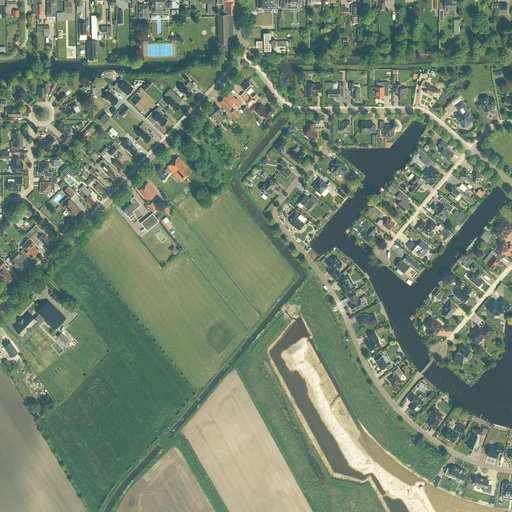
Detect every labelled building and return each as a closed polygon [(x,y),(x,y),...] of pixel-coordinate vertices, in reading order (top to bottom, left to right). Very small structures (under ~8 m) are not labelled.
[(34,6),(33,7),(33,10),(34,11),(34,14),(35,15),(37,15),(37,20),(39,20),(39,19),(39,15),(39,13),(42,13),(42,5),(42,3),(41,3),(41,1),(41,0),(34,0),(34,3),(34,6)] [(47,0),(48,12),(46,12),(46,16),(55,16),(55,12),(54,12),(54,8),(56,8),(56,0),(54,0),(53,0),(47,0)] [(69,0),(73,0),(62,0),(63,0),(64,0),(64,13),(72,13),(72,3),(69,3),(69,0)] [(150,0),(150,1),(151,1),(151,7),(150,7),(150,8),(148,8),(148,7),(139,8),(139,16),(148,16),(148,10),(150,10),(151,11),(151,12),(154,12),(154,13),(157,13),(158,12),(161,12),(162,13),(164,13),(165,12),(167,12),(167,10),(168,10),(168,7),(167,6),(170,6),(170,7),(178,7),(177,0),(170,0),(170,1),(167,1),(168,0),(167,0),(150,0)] [(200,0),(200,3),(207,3),(207,14),(214,14),(214,5),(212,5),(212,3),(214,3),(213,0),(200,0)] [(264,7),(264,8),(264,9),(264,10),(265,10),(265,11),(266,12),(267,12),(268,12),(269,12),(270,12),(271,12),(271,11),(272,11),(272,10),(272,9),(273,8),(279,8),(278,0),(257,0),(258,7),(264,7)] [(455,0),(444,0),(444,9),(447,9),(447,10),(452,10),(452,9),(456,9),(456,3),(455,3),(455,0)] [(234,5),(233,1),(223,2),(224,14),(218,14),(219,43),(224,42),(233,42),(232,14),(234,14),(234,10),(236,10),(235,5),(234,5)] [(499,4),(499,13),(507,13),(507,3),(499,4)] [(88,59),(97,58),(96,15),(91,15),(91,40),(88,40),(88,59)] [(274,41),(271,41),(271,33),(264,33),(264,41),(256,41),(256,47),(264,47),(264,50),(269,50),(272,50),(272,47),(274,47),(274,46),(286,46),(286,45),(289,45),(289,41),(274,41)] [(422,87),(425,79),(427,74),(424,73),(424,74),(421,72),(418,80),(420,81),(418,85),(422,87)] [(124,80),(116,89),(120,93),(123,90),(127,94),(132,88),(124,80)] [(256,87),(252,83),(249,80),(248,81),(247,80),(241,86),(246,92),(250,88),(253,90),(256,87)] [(182,85),(178,89),(187,97),(191,93),(192,92),(190,90),(194,85),(189,81),(185,86),(183,84),(182,85)] [(148,82),(143,87),(146,90),(151,85),(148,82)] [(325,90),(328,90),(328,97),(335,97),(335,98),(340,98),(340,92),(344,92),(344,83),(340,83),(340,89),(333,89),(333,82),(325,82),(325,90)] [(376,87),(376,98),(383,98),(383,91),(384,91),(384,90),(388,90),(388,82),(381,82),(381,87),(376,87)] [(38,87),(38,97),(45,97),(45,90),(48,90),(48,83),(42,83),(42,87),(38,87)] [(315,83),(306,83),(306,97),(313,97),(313,95),(315,95),(315,92),(321,92),(321,84),(315,84),(315,83)] [(360,98),(360,88),(354,88),(354,83),(349,83),(349,90),(352,90),(352,98),(360,98)] [(423,91),(435,96),(436,94),(438,95),(440,91),(438,90),(430,86),(430,85),(426,83),(423,90),(423,91)] [(398,91),(398,98),(405,98),(405,94),(407,94),(407,88),(401,88),(401,84),(395,84),(395,91),(398,91)] [(56,98),(60,102),(68,95),(65,93),(69,89),(64,85),(58,91),(60,93),(56,98)] [(113,95),(116,92),(109,86),(105,91),(107,93),(104,97),(104,98),(103,99),(106,101),(107,100),(112,105),(118,99),(113,95)] [(18,94),(14,98),(18,102),(22,99),(24,101),(30,96),(23,88),(17,93),(18,94)] [(180,105),(174,99),(177,96),(170,89),(165,94),(168,98),(165,102),(175,111),(180,105)] [(219,102),(228,111),(232,107),(231,106),(234,102),(238,106),(241,103),(236,98),(235,99),(229,92),(223,98),(219,102)] [(240,96),(248,105),(247,106),(248,108),(254,102),(249,96),(249,97),(244,92),(240,96)] [(131,101),(134,104),(140,99),(137,95),(131,101)] [(488,96),(480,99),(481,103),(477,104),(479,110),(483,109),(484,111),(492,108),(491,106),(496,104),(494,98),(489,100),(488,96)] [(511,96),(510,98),(505,97),(503,103),(508,105),(507,107),(511,109),(511,96)] [(73,107),(77,105),(75,100),(68,104),(70,107),(63,110),(67,117),(76,112),(73,107)] [(469,113),(465,108),(466,107),(462,100),(455,105),(460,113),(457,115),(457,118),(458,119),(459,120),(460,120),(460,121),(462,121),(464,124),(464,126),(466,126),(469,124),(469,123),(468,122),(472,120),(472,118),(470,115),(469,115),(469,113)] [(219,112),(221,110),(216,104),(212,108),(221,120),(224,118),(219,112)] [(261,104),(255,111),(260,115),(261,114),(267,119),(274,110),(268,105),(266,108),(261,104)] [(121,116),(128,108),(126,107),(119,114),(121,116)] [(156,114),(152,117),(161,126),(163,124),(164,125),(167,121),(166,120),(167,120),(158,112),(160,109),(158,107),(154,111),(156,114)] [(246,107),(242,110),(249,120),(253,117),(246,107)] [(3,119),(11,119),(11,116),(20,116),(20,108),(8,108),(8,115),(3,115),(3,119)] [(212,108),(207,112),(212,118),(214,116),(219,122),(221,120),(212,108)] [(230,112),(236,118),(240,115),(234,109),(230,112)] [(226,113),(223,115),(229,124),(232,122),(226,113)] [(105,114),(99,121),(103,125),(110,118),(105,114)] [(361,130),(372,130),(372,131),(376,131),(376,125),(372,125),(372,121),(368,121),(368,122),(361,122),(361,130)] [(380,130),(383,130),(383,136),(394,136),(394,129),(398,125),(394,121),(391,125),(384,125),(384,121),(380,121),(380,130)] [(56,128),(65,135),(61,140),(66,143),(71,136),(67,133),(71,129),(61,122),(56,128)] [(340,122),(340,132),(348,132),(348,135),(353,134),(353,131),(350,131),(350,122),(340,122)] [(135,134),(145,143),(151,137),(144,131),(147,128),(142,123),(139,126),(141,128),(135,134)] [(307,130),(305,134),(313,141),(314,141),(316,139),(315,138),(318,134),(314,131),(315,129),(315,123),(307,123),(307,130)] [(11,141),(11,150),(18,150),(18,145),(22,145),(22,139),(23,139),(23,133),(13,133),(13,141),(11,141)] [(50,145),(55,140),(50,135),(45,140),(38,140),(38,149),(44,149),(44,150),(50,150),(50,145)] [(112,138),(118,144),(121,141),(115,135),(112,138)] [(273,146),(279,151),(288,141),(282,136),(273,146)] [(123,145),(121,146),(125,150),(127,149),(132,154),(137,149),(131,144),(132,143),(128,139),(127,140),(126,139),(122,144),(123,145)] [(440,153),(449,160),(454,154),(448,149),(446,147),(448,144),(443,140),(439,144),(444,148),(440,153)] [(112,144),(107,150),(111,155),(117,149),(112,144)] [(303,157),(306,153),(301,149),(298,153),(294,150),(290,156),(298,163),(303,157)] [(426,154),(420,149),(417,153),(423,158),(426,154)] [(90,155),(95,161),(99,164),(104,159),(100,155),(95,150),(90,155)] [(107,151),(103,156),(111,164),(114,166),(118,169),(122,164),(116,158),(116,159),(111,155),(107,150),(106,151),(107,151)] [(154,171),(163,182),(167,179),(164,177),(171,171),(180,182),(191,171),(178,156),(166,167),(167,168),(165,170),(163,168),(162,169),(160,166),(154,171)] [(13,163),(12,163),(12,171),(23,171),(23,163),(19,163),(19,157),(13,157),(13,163)] [(261,162),(263,165),(270,160),(267,157),(261,162)] [(332,163),(334,165),(330,170),(336,175),(340,171),(343,174),(347,170),(343,166),(344,165),(336,158),(332,163)] [(429,167),(424,174),(432,180),(439,172),(433,168),(436,164),(430,159),(426,164),(429,167)] [(283,166),(279,171),(286,177),(291,172),(285,167),(287,164),(282,160),(279,163),(283,166)] [(38,169),(38,172),(42,172),(48,172),(48,162),(38,162),(38,169)] [(102,168),(105,171),(105,172),(109,176),(109,175),(113,179),(116,176),(112,172),(113,171),(109,167),(108,168),(105,165),(102,168)] [(88,170),(92,175),(96,171),(92,167),(88,170)] [(466,170),(461,176),(473,186),(482,176),(476,172),(473,176),(466,170)] [(101,193),(104,190),(101,187),(101,186),(98,183),(97,184),(94,181),(96,179),(92,175),(85,182),(89,186),(91,185),(98,191),(99,191),(101,193)] [(413,182),(408,189),(414,194),(421,185),(417,181),(419,179),(414,175),(410,180),(413,182)] [(320,178),(312,187),(321,194),(326,188),(331,193),(336,187),(329,182),(327,185),(320,178)] [(16,179),(16,182),(8,182),(8,190),(13,190),(18,190),(18,186),(22,186),(22,179),(16,179)] [(273,190),(271,188),(275,184),(270,179),(266,184),(265,183),(260,190),(261,191),(261,192),(263,193),(264,193),(268,196),(273,190)] [(40,188),(40,192),(44,192),(50,192),(50,182),(40,182),(40,188)] [(148,182),(138,190),(147,201),(156,193),(148,182)] [(388,188),(395,194),(399,188),(392,182),(388,188)] [(90,194),(92,191),(89,188),(88,189),(82,183),(78,188),(84,193),(81,196),(84,199),(83,199),(87,203),(88,202),(91,205),(94,201),(91,197),(92,196),(90,194)] [(452,186),(448,191),(455,197),(458,194),(461,196),(464,191),(459,187),(457,190),(452,186)] [(68,198),(73,193),(67,187),(63,191),(68,196),(64,199),(67,202),(63,206),(73,216),(74,215),(74,216),(76,214),(76,213),(79,209),(68,198)] [(484,193),(479,190),(476,194),(480,198),(484,193)] [(400,207),(398,209),(403,213),(410,205),(403,200),(405,197),(400,192),(396,197),(401,201),(398,204),(400,207)] [(461,196),(465,200),(469,196),(465,192),(461,196)] [(305,195),(300,201),(309,209),(314,202),(315,204),(318,201),(312,195),(309,198),(305,195)] [(130,200),(129,199),(120,207),(127,216),(140,204),(134,197),(130,200)] [(438,207),(434,204),(431,208),(434,211),(440,216),(446,209),(450,212),(454,207),(446,201),(443,204),(442,202),(438,207)] [(173,212),(168,206),(164,209),(169,215),(173,212)] [(304,223),(298,217),(300,215),(294,210),(289,216),(290,215),(293,218),(289,222),(293,225),(294,225),(299,230),(304,223)] [(461,211),(455,217),(461,222),(466,215),(461,211)] [(158,221),(152,213),(140,223),(147,230),(158,221)] [(15,222),(19,226),(24,220),(19,217),(15,222)] [(392,222),(392,221),(392,220),(391,219),(390,219),(389,219),(387,221),(380,219),(376,223),(385,230),(387,228),(389,228),(390,229),(394,223),(392,222)] [(422,221),(418,226),(428,234),(431,236),(433,234),(434,233),(434,232),(433,231),(431,230),(436,224),(431,220),(427,225),(422,221)] [(499,236),(500,241),(498,241),(500,251),(506,250),(504,240),(502,240),(502,239),(511,228),(502,221),(501,221),(493,230),(493,232),(499,236)] [(376,230),(371,226),(367,222),(362,227),(366,230),(361,235),(369,242),(374,236),(372,235),(376,230)] [(35,234),(33,237),(31,239),(37,245),(39,243),(38,242),(40,240),(45,244),(50,239),(42,232),(43,231),(39,227),(33,233),(35,234)] [(451,233),(444,227),(439,233),(446,239),(451,233)] [(480,237),(487,242),(490,239),(487,237),(489,233),(485,230),(480,237)] [(24,242),(26,244),(22,249),(31,258),(32,257),(33,257),(34,256),(34,255),(37,252),(33,247),(35,244),(29,238),(24,242)] [(416,245),(412,241),(407,246),(418,255),(421,251),(424,254),(429,247),(421,241),(418,244),(418,243),(416,245)] [(174,246),(169,248),(172,255),(177,252),(174,246)] [(492,257),(487,263),(493,269),(500,260),(495,257),(497,254),(492,250),(488,254),(492,257)] [(17,258),(20,254),(16,251),(11,256),(13,258),(11,260),(9,258),(8,257),(6,259),(6,261),(10,264),(11,264),(12,263),(19,270),(24,265),(17,258)] [(464,253),(459,259),(464,263),(466,261),(470,264),(473,261),(464,253)] [(405,258),(407,260),(405,262),(401,259),(396,266),(404,273),(409,266),(407,264),(409,262),(411,263),(413,260),(407,255),(405,258)] [(328,272),(334,278),(340,273),(337,269),(341,266),(341,262),(338,259),(337,258),(336,259),(334,258),(332,257),(327,262),(327,264),(330,267),(330,268),(331,268),(328,270),(328,272)] [(0,271),(0,272),(0,275),(7,282),(13,277),(2,266),(5,264),(0,260),(0,271)] [(473,273),(469,278),(478,286),(483,280),(480,278),(484,272),(479,267),(474,273),(473,273)] [(349,276),(346,278),(345,275),(339,279),(341,282),(338,283),(340,287),(341,287),(344,292),(351,288),(352,290),(355,287),(354,287),(352,283),(353,282),(349,276)] [(466,285),(463,282),(460,285),(461,288),(455,295),(464,302),(468,297),(466,296),(472,290),(466,285)] [(365,287),(362,290),(364,293),(368,290),(369,291),(371,288),(368,284),(365,286),(365,287)] [(356,294),(349,297),(351,301),(351,300),(352,302),(349,304),(353,311),(364,306),(360,298),(358,299),(356,294)] [(492,301),(487,307),(487,308),(494,314),(496,314),(499,310),(500,311),(502,310),(503,310),(505,311),(510,305),(503,299),(499,304),(495,301),(492,301)] [(19,323),(15,328),(22,334),(26,330),(28,332),(33,328),(31,326),(40,316),(54,330),(66,317),(48,300),(36,312),(38,315),(34,319),(29,313),(23,319),(22,319),(19,322),(19,323)] [(447,306),(441,313),(447,318),(451,314),(451,315),(456,310),(454,308),(456,305),(450,300),(446,305),(447,306)] [(358,320),(357,321),(359,325),(365,322),(368,323),(368,324),(370,325),(372,324),(377,322),(375,316),(371,317),(371,316),(369,315),(368,316),(367,315),(364,314),(356,317),(358,320)] [(426,326),(430,329),(427,332),(432,336),(433,336),(441,327),(441,326),(432,318),(431,318),(428,320),(427,320),(427,322),(426,323),(426,326)] [(487,337),(493,330),(487,325),(483,331),(478,327),(470,337),(470,338),(477,344),(485,334),(487,337)] [(366,342),(370,350),(381,345),(377,337),(375,332),(367,335),(370,340),(366,342)] [(61,333),(57,337),(65,344),(69,340),(61,333)] [(12,350),(15,348),(10,340),(7,342),(12,350)] [(463,344),(458,349),(459,350),(457,353),(457,354),(455,354),(454,361),(463,362),(464,357),(467,357),(468,356),(469,358),(473,353),(470,351),(471,351),(463,344)] [(382,356),(375,360),(381,369),(385,367),(387,370),(393,366),(391,363),(388,365),(382,356)] [(10,367),(11,365),(6,360),(2,363),(11,372),(13,369),(10,367)] [(393,372),(395,374),(388,379),(392,384),(391,384),(394,388),(399,385),(398,384),(402,381),(401,379),(401,375),(403,374),(398,368),(393,372)] [(421,382),(418,388),(422,391),(426,385),(421,382)] [(410,408),(415,412),(423,402),(413,394),(409,399),(414,403),(410,408)] [(432,417),(427,423),(434,428),(442,418),(440,416),(442,414),(435,409),(433,412),(432,412),(431,411),(430,412),(429,413),(430,414),(431,415),(430,415),(432,417)] [(465,428),(459,424),(456,429),(462,433),(465,428)] [(452,429),(453,427),(449,425),(448,427),(447,427),(442,434),(454,441),(458,433),(452,429)] [(473,448),(472,450),(479,452),(481,445),(478,444),(482,434),(478,432),(477,435),(470,432),(468,437),(469,437),(466,445),(473,448)] [(492,456),(492,457),(495,458),(495,457),(497,458),(499,452),(503,453),(505,446),(498,444),(497,447),(490,445),(487,455),(492,456)] [(448,467),(445,474),(455,478),(455,476),(463,480),(467,472),(462,469),(459,467),(459,468),(454,465),(452,469),(448,467)] [(477,476),(474,484),(483,487),(482,490),(490,493),(492,486),(487,485),(488,479),(477,476)] [(511,484),(507,483),(507,484),(503,483),(502,494),(511,495),(511,484)]
